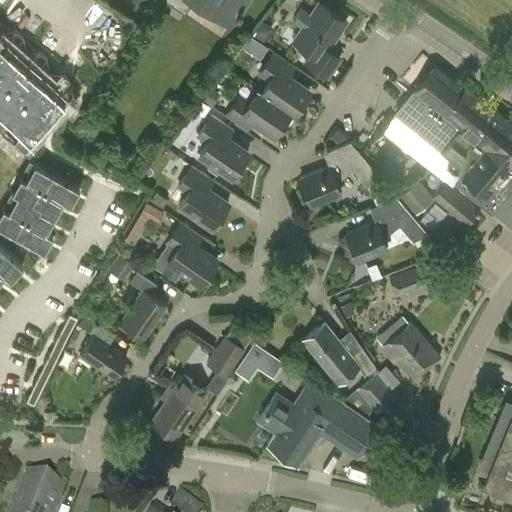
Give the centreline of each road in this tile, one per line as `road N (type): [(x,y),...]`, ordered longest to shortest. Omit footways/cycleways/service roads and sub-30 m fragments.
road 1 (residential): [(415,511),(477,339),(511,285)]
road 2 (residential): [(91,457),(111,407),(185,307),(250,294)]
road 3 (residential): [(272,185),(315,139),(399,9)]
road 4 (residential): [(102,195),(60,276),(0,341)]
road 5 (residential): [(250,294),(307,284),(309,268),(272,185)]
road 6 (residential): [(393,511),(235,479)]
road 7 (residential): [(235,479),(91,457)]
road 8 (tertiary): [(511,84),(399,9)]
